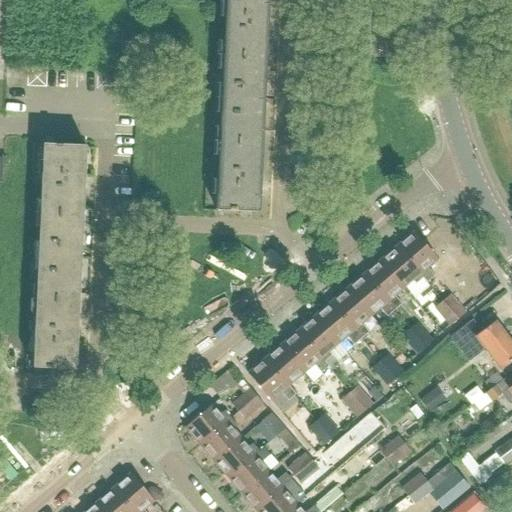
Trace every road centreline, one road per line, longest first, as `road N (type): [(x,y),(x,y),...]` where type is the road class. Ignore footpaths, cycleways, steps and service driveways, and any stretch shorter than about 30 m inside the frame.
road 1 (residential): [(269,232),(283,0)]
road 2 (residential): [(131,415),(299,266)]
road 3 (residential): [(299,266),(459,159)]
road 4 (residential): [(92,224),(94,126),(0,124)]
road 5 (residential): [(269,232),(92,224)]
road 6 (residential): [(88,390),(92,224)]
road 7 (tertiary): [(459,159),(436,72),(436,0)]
road 8 (residential): [(19,511),(120,426)]
road 9 (residential): [(208,511),(131,415)]
